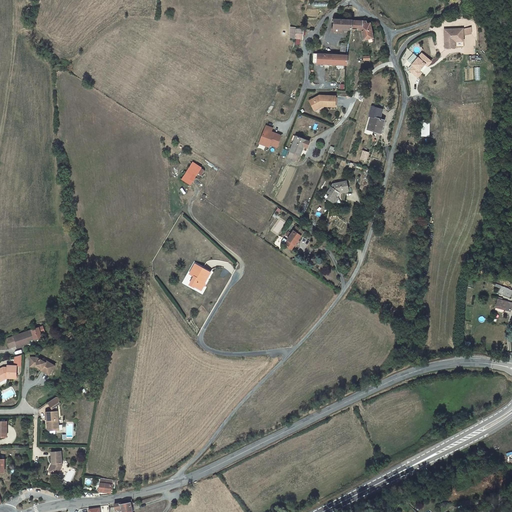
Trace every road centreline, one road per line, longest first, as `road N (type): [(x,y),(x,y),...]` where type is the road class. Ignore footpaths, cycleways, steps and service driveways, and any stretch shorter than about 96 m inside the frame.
road 1 (residential): [(177,482),(341,296),(366,245),(405,94),(385,28),(355,0)]
road 2 (tertiary): [(500,364),(459,362),(401,375),(177,482)]
road 3 (secondary): [(511,406),(321,511)]
road 4 (secondary): [(325,511),(511,418)]
road 5 (tertiary): [(177,482),(33,511)]
